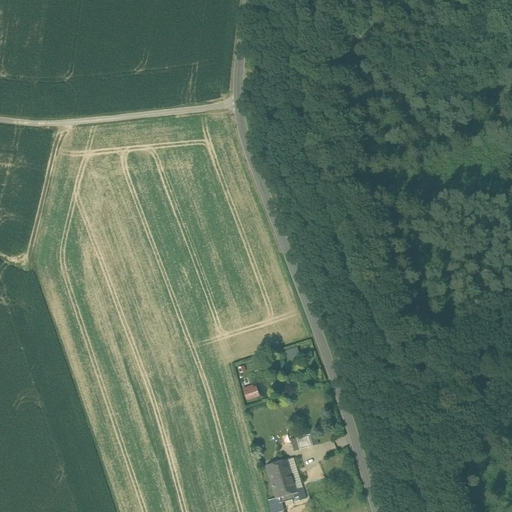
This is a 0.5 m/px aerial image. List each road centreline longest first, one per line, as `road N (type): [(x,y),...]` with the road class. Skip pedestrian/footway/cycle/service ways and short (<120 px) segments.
road 1 (tertiary): [(376,511),(236,102)]
road 2 (residential): [(0,117),(62,123),(236,102)]
road 3 (track): [(239,75),(298,63),(426,0)]
road 4 (track): [(62,123),(28,257),(0,254)]
